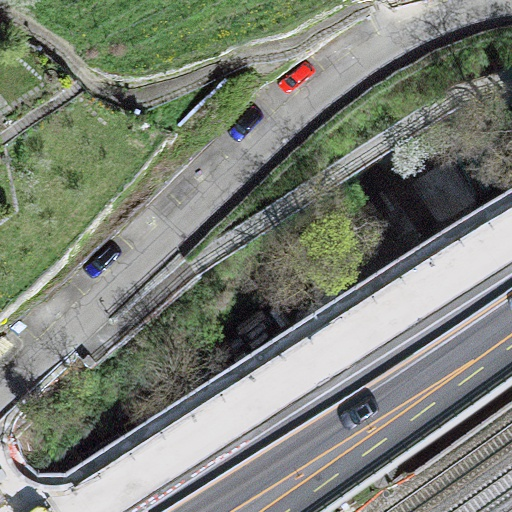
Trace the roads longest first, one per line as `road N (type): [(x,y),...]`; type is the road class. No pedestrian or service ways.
road 1 (residential): [(511,8),(433,23),(319,93),(0,403)]
road 2 (primary): [(511,282),(164,511)]
